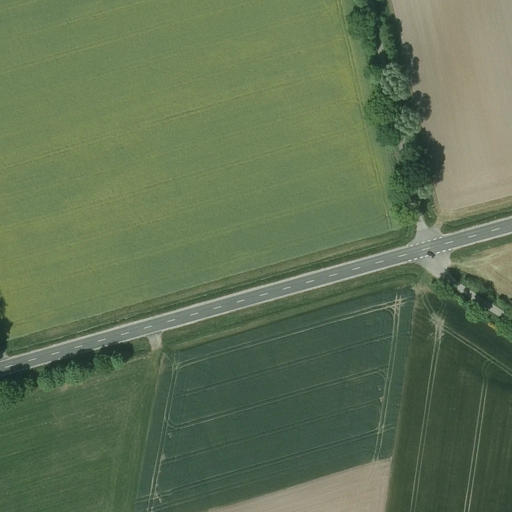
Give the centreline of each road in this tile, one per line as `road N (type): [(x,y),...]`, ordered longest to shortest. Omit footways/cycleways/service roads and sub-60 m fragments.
road 1 (secondary): [(0,369),(426,249)]
road 2 (unclassified): [(368,0),(426,249)]
